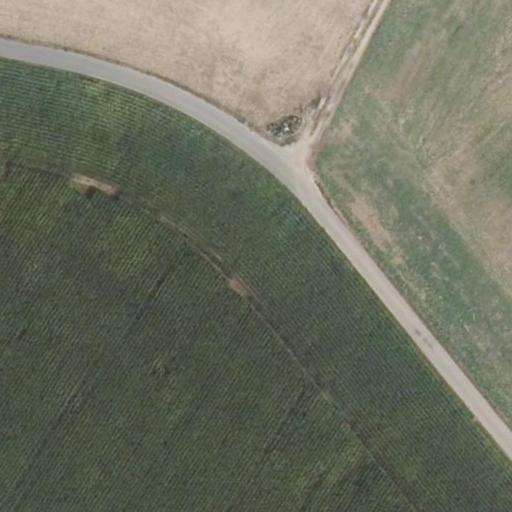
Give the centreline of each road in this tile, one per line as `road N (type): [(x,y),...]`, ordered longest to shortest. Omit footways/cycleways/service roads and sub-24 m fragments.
road 1 (unclassified): [(0,41),(158,87),(288,171),(511,442)]
road 2 (track): [(288,171),(378,0)]
